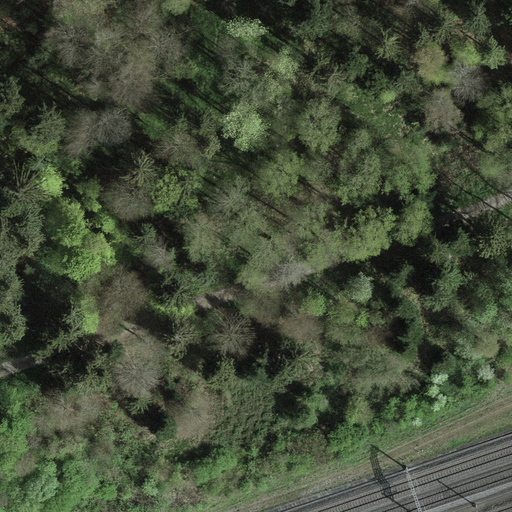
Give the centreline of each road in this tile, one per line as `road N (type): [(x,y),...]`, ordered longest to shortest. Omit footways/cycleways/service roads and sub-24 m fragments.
road 1 (track): [(511,191),(0,370)]
road 2 (track): [(511,401),(232,511)]
